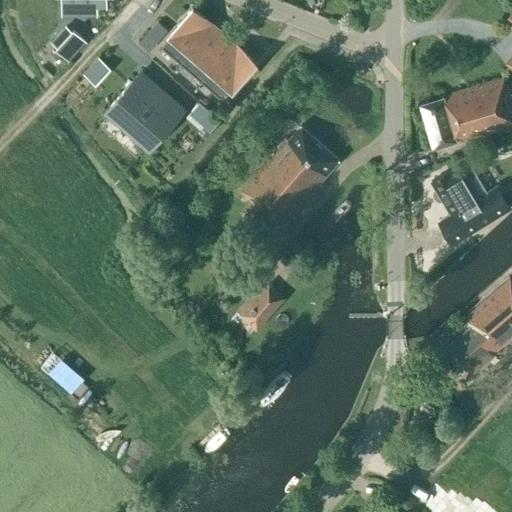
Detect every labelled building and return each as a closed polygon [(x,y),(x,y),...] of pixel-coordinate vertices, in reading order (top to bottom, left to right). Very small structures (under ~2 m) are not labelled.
[(64,0),(64,21),(83,21),(83,12),(110,12),(109,0),(64,0)] [(161,48),(180,64),(213,26),(192,8),(171,33),(172,35),(161,48)] [(234,45),(213,26),(180,64),(201,83),(234,45)] [(86,42),(73,31),(56,50),(69,61),(86,42)] [(255,63),(234,45),(201,83),(220,99),(232,86),(233,88),(255,63)] [(101,69),(88,84),(99,93),(112,78),(101,69)] [(161,89),(139,70),(102,112),(125,131),(161,89)] [(456,142),(511,125),(511,102),(505,77),(444,95),(444,97),(420,104),(433,147),(456,140),(456,142)] [(183,109),(161,89),(125,131),(147,151),(183,109)] [(339,160),(301,126),(289,140),(286,137),(239,189),(270,217),(272,215),(285,227),(322,184),(320,182),(339,160)] [(495,188),(487,192),(467,160),(431,182),(451,215),(440,222),(452,243),(508,209),(495,188)] [(471,325),(448,346),(471,373),(493,354),(492,354),(511,336),(511,280),(509,276),(463,316),(471,325)] [(286,298),(268,282),(259,293),(255,289),(236,310),(240,314),(239,314),(257,330),(286,298)]
